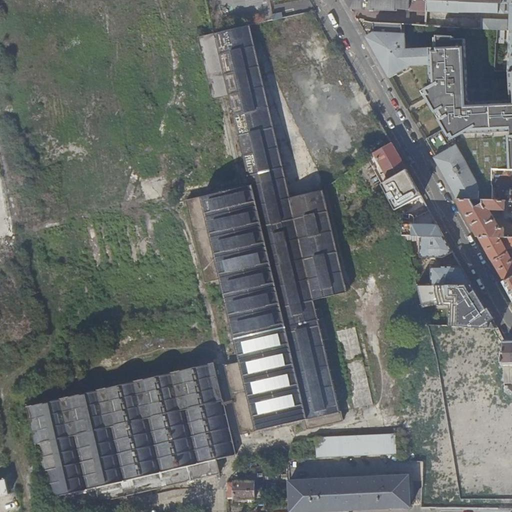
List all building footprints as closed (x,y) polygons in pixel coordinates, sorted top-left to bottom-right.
[(427,26),(428,0),(427,0),(345,0),(351,9),(397,11),(397,9),(426,11),(425,22),(422,22),(422,25),(427,26)] [(511,30),(511,3),(509,4),(428,0),(427,26),(431,26),(431,11),(511,13),(511,21),(511,30)] [(482,29),(507,30),(507,21),(482,20),(482,29)] [(368,37),(367,38),(389,77),(413,63),(432,66),(434,68),(434,72),(432,74),(433,93),(437,100),(432,103),(437,112),(440,111),(445,120),(443,121),(447,129),(427,140),(437,157),(435,159),(457,199),(493,200),(493,170),(511,170),(511,71),(511,94),(511,99),(471,101),(469,99),(465,38),(453,39),(453,36),(437,35),(437,49),(402,50),(403,24),(374,23),(373,33),(368,37)] [(329,338),(320,297),(348,291),(324,189),(291,197),(250,25),(215,33),(199,37),(213,98),(230,94),(251,184),(187,199),(206,281),(222,277),(232,319),(242,362),(226,365),(242,433),(306,419),(309,427),(343,419),(324,340),(329,338)] [(403,160),(393,143),(373,155),(379,165),(381,163),(387,174),(390,173),(393,178),(407,170),(402,161),(403,160)] [(393,178),(384,183),(398,209),(421,195),(407,170),(393,178)] [(511,170),(493,170),(493,200),(494,200),(494,184),(511,184),(511,190),(510,190),(510,201),(511,200),(511,170)] [(493,200),(457,199),(478,237),(505,237),(505,229),(504,228),(500,228),(490,210),(491,209),(503,209),(503,215),(503,216),(505,216),(505,217),(511,217),(511,200),(510,201),(494,200),(493,200)] [(438,224),(410,224),(410,235),(421,236),(444,236),(438,224)] [(444,236),(421,236),(421,256),(443,256),(453,251),(444,236)] [(511,237),(505,237),(478,237),(511,296),(511,237)] [(470,285),(471,284),(461,266),(433,266),(432,284),(470,285)] [(416,275),(418,284),(427,284),(428,275),(416,275)] [(427,284),(418,284),(423,304),(440,304),(442,325),(498,327),(471,284),(470,285),(432,284),(427,284)] [(236,454),(215,363),(79,395),(29,406),(54,511),(221,473),(218,459),(236,454)] [(316,435),(316,456),(397,452),(395,432),(316,435)] [(289,490),(290,511),(408,506),(408,474),(289,478),(289,479),(289,490)] [(289,490),(289,479),(278,479),(279,490),(289,490)] [(228,482),(229,497),(236,497),(236,498),(256,498),(255,480),(236,480),(236,482),(228,482)]
